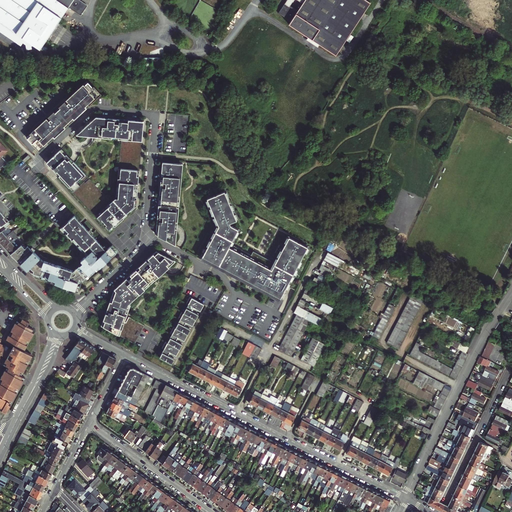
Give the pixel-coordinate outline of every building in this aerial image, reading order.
[(75,0),(0,0),(0,31),(21,46),(23,43),(27,45),(27,50),(32,49),(32,46),(34,46),(40,50),(67,12),(79,20),(85,12),(87,10),(85,8),(74,1),(75,0)] [(336,55),(361,16),(364,12),(371,1),(368,0),(304,0),(302,3),(297,11),(289,5),(285,2),(278,13),(290,21),(289,24),(308,36),(320,44),(336,55)] [(306,40),(318,47),(320,44),(308,36),(306,40)] [(0,103),(9,97),(17,90),(22,86),(17,79),(6,75),(0,79),(0,103)] [(34,144),(41,151),(67,127),(66,126),(74,118),(75,120),(88,108),(87,106),(89,104),(90,106),(90,105),(89,104),(93,100),(94,101),(102,94),(95,86),(93,87),(89,82),(86,85),(84,84),(75,93),(67,100),(61,106),(60,106),(54,111),(55,112),(48,118),(30,134),(32,135),(29,138),(34,144)] [(241,122),(262,147),(275,134),(254,109),(241,122)] [(106,118),(97,117),(97,121),(92,121),(82,130),(82,135),(94,136),(94,134),(97,134),(96,137),(107,138),(107,135),(113,136),(113,138),(137,140),(137,138),(144,139),(145,127),(143,127),(143,121),(125,119),(125,120),(121,119),(109,118),(109,120),(106,120),(106,118)] [(66,155),(61,150),(47,162),(54,169),(59,174),(58,174),(70,187),(72,186),(76,190),(81,185),(77,181),(81,177),(83,178),(87,175),(75,161),(73,163),(70,160),(72,158),(68,154),(66,155)] [(183,162),(163,161),(161,182),(181,184),(183,162)] [(112,204),(98,217),(101,221),(103,220),(107,225),(106,226),(109,230),(114,225),(116,227),(125,218),(123,217),(130,210),(132,212),(137,207),(138,199),(138,193),(139,193),(140,176),(138,176),(139,170),(122,168),(121,178),(119,178),(118,186),(120,186),(119,198),(116,197),(111,203),(112,204)] [(161,184),(160,197),(180,199),(181,186),(161,184)] [(238,221),(226,192),(208,199),(219,226),(203,257),(235,274),(235,273),(241,276),(240,277),(281,299),(288,286),(308,248),(290,238),(273,268),(272,270),(268,268),(269,266),(272,262),(254,252),(252,255),(235,246),(233,249),(230,247),(239,230),(232,226),(231,224),(238,221)] [(179,205),(159,203),(157,221),(178,223),(179,205)] [(4,225),(9,221),(0,210),(0,228),(4,225)] [(21,245),(11,253),(12,255),(16,258),(25,267),(28,270),(31,267),(35,271),(34,273),(56,281),(55,283),(76,290),(80,279),(83,280),(99,266),(100,267),(103,264),(102,263),(105,260),(106,262),(117,252),(111,246),(106,250),(75,215),(63,226),(68,232),(67,233),(72,239),(74,238),(88,254),(81,260),(83,262),(74,271),(58,265),(43,260),(33,251),(31,253),(27,249),(24,245),(22,244),(21,244),(21,245)] [(176,243),(178,223),(157,221),(156,234),(176,243)] [(11,233),(4,225),(0,228),(7,236),(11,233)] [(20,231),(13,236),(14,238),(15,239),(16,239),(17,238),(22,233),(20,231)] [(0,242),(5,247),(14,238),(13,236),(11,234),(12,234),(11,233),(7,236),(0,242)] [(14,238),(5,247),(11,253),(21,245),(16,239),(15,239),(14,238)] [(119,335),(122,329),(124,329),(126,322),(129,313),(127,312),(130,304),(146,290),(144,288),(154,279),(155,281),(167,270),(169,268),(168,266),(175,260),(157,251),(115,289),(117,291),(113,303),(110,303),(104,321),(106,322),(105,328),(119,335)] [(327,258),(325,262),(337,268),(341,262),(327,255),(326,257),(327,258)] [(320,270),(322,271),(328,274),(331,270),(322,266),(320,270)] [(412,294),(398,321),(397,324),(387,342),(400,349),(425,301),(412,294)] [(307,303),(330,315),(334,308),(311,296),(309,299),(307,303)] [(165,349),(160,357),(173,364),(175,359),(169,355),(170,353),(171,352),(177,355),(183,344),(177,340),(178,339),(179,337),(185,341),(191,329),(185,325),(186,324),(187,322),(193,326),(199,314),(193,311),(194,309),(195,307),(201,311),(205,304),(191,297),(187,303),(189,304),(185,312),(183,311),(179,318),(181,319),(177,327),(175,326),(171,333),(173,334),(169,342),(167,341),(163,348),(165,349)] [(388,322),(389,319),(391,316),(396,306),(390,303),(381,319),(388,322)] [(318,325),(319,326),(323,319),(304,309),(302,313),(300,316),(318,325)] [(298,314),(295,320),(302,323),(300,326),(298,330),(304,333),(312,337),(318,325),(300,316),(298,314)] [(136,344),(146,326),(130,317),(127,323),(126,322),(124,329),(122,329),(119,335),(136,344)] [(0,358),(6,362),(8,363),(7,365),(10,367),(9,369),(8,371),(6,370),(6,369),(1,378),(2,378),(4,379),(1,383),(0,382),(0,406),(4,408),(3,410),(3,411),(7,413),(12,404),(10,403),(12,399),(14,400),(18,393),(16,391),(19,387),(21,388),(25,381),(23,379),(24,377),(20,375),(21,373),(32,355),(26,351),(29,346),(27,344),(29,340),(31,341),(36,333),(34,332),(35,330),(29,327),(31,323),(24,319),(22,322),(20,322),(19,324),(17,323),(16,323),(12,330),(13,331),(14,332),(12,336),(10,335),(7,339),(16,344),(12,349),(10,348),(8,351),(5,349),(7,346),(1,343),(4,339),(0,337),(0,331),(3,326),(0,324),(0,358)] [(381,319),(378,326),(376,329),(373,335),(379,338),(388,322),(381,319)] [(228,331),(221,328),(217,336),(224,339),(228,331)] [(238,346),(241,340),(235,337),(232,343),(238,346)] [(63,364),(70,368),(75,361),(80,354),(82,351),(88,343),(81,338),(79,341),(65,359),(63,364)] [(326,345),(313,338),(301,359),(315,367),(326,345)] [(489,340),(482,355),(488,358),(495,343),(489,340)] [(249,342),(245,350),(252,354),(253,352),(254,349),(256,346),(249,342)] [(78,363),(83,366),(96,348),(88,343),(82,351),(85,353),(84,356),(78,363)] [(34,356),(32,355),(21,373),(24,374),(34,356)] [(109,366),(112,368),(117,359),(110,355),(98,378),(101,380),(105,373),(106,373),(109,366)] [(483,374),(495,380),(500,372),(490,367),(493,361),(488,358),(482,355),(479,362),(483,365),(484,363),(488,365),(483,374)] [(197,375),(201,367),(203,363),(204,361),(200,359),(198,363),(197,363),(196,364),(190,361),(186,369),(190,371),(189,371),(197,375)] [(70,368),(67,372),(75,377),(83,366),(78,363),(75,361),(70,368)] [(203,363),(201,367),(197,375),(203,379),(211,364),(209,363),(208,366),(203,363)] [(292,371),(294,366),(288,363),(286,368),(292,371)] [(211,364),(203,379),(210,382),(216,370),(218,368),(211,364)] [(67,372),(60,368),(58,372),(65,376),(67,372)] [(119,390),(127,394),(133,382),(138,385),(140,382),(141,380),(144,373),(134,368),(130,368),(119,390)] [(223,374),(216,370),(210,382),(217,386),(222,377),(223,374)] [(419,386),(426,374),(421,371),(414,384),(419,386)] [(476,389),(477,389),(479,384),(491,389),(495,380),(483,374),(479,372),(477,377),(479,378),(477,384),(470,380),(467,385),(476,389)] [(224,389),(229,381),(222,377),(217,386),(224,389)] [(230,378),(229,381),(224,389),(231,393),(236,385),(237,381),(230,378)] [(432,385),(442,390),(445,384),(436,379),(432,385)] [(237,381),(236,385),(231,393),(238,397),(245,384),(238,381),(237,381)] [(169,409),(178,391),(166,385),(163,391),(162,394),(160,397),(159,400),(157,403),(169,409)] [(89,399),(93,390),(92,389),(86,386),(83,391),(82,390),(79,394),(89,399)] [(482,393),(482,392),(477,389),(476,389),(472,397),(470,402),(476,404),(478,400),(484,403),(487,398),(481,396),(482,393)] [(127,394),(119,390),(116,395),(129,402),(130,400),(132,397),(132,396),(127,394)] [(250,402),(257,406),(264,394),(256,390),(254,394),(251,393),(247,399),(250,401),(250,402)] [(340,400),(344,392),(341,390),(336,399),(340,400)] [(177,406),(184,394),(178,391),(169,409),(172,411),(175,405),(177,406)] [(76,399),(72,407),(84,413),(91,400),(89,399),(79,394),(76,392),(72,398),(76,399)] [(189,396),(184,394),(177,406),(180,408),(173,421),(176,423),(189,396)] [(264,394),(257,406),(264,410),(270,397),(264,394)] [(136,405),(129,402),(116,395),(113,400),(126,407),(128,405),(129,406),(136,409),(137,406),(136,405)] [(264,410),(271,413),(277,402),(279,398),(272,395),(270,397),(264,410)] [(189,411),(195,399),(189,396),(176,423),(179,424),(185,411),(188,412),(189,411)] [(39,404),(45,407),(48,401),(46,400),(42,398),(39,404)] [(191,420),(200,402),(195,399),(189,411),(192,413),(191,415),(186,424),(188,425),(191,420)] [(113,400),(111,406),(124,413),(125,411),(130,414),(131,413),(132,410),(128,408),(126,407),(113,400)] [(206,405),(200,402),(191,420),(194,421),(196,416),(199,418),(206,405)] [(277,402),(271,413),(278,417),(284,405),(277,402)] [(284,405),(278,417),(285,421),(291,409),(292,406),(285,402),(284,405)] [(511,406),(504,402),(500,410),(511,415),(511,406)] [(468,406),(463,416),(475,422),(480,412),(474,409),(475,406),(470,403),(468,406)] [(35,409),(42,413),(45,407),(39,404),(35,409)] [(66,411),(81,419),(84,413),(72,407),(70,406),(69,405),(66,411)] [(205,420),(211,408),(206,405),(199,418),(195,426),(198,428),(202,419),(205,420)] [(111,406),(108,412),(125,421),(128,415),(124,413),(111,406)] [(61,408),(59,412),(58,414),(78,424),(81,419),(66,411),(61,408)] [(212,420),(216,411),(211,408),(205,420),(201,428),(203,429),(209,418),(212,420)] [(42,413),(35,409),(32,414),(39,418),(42,413)] [(291,409),(285,421),(292,424),(298,413),(297,412),(292,410),(291,409)] [(215,427),(222,414),(216,411),(212,420),(214,421),(212,425),(215,427)] [(63,420),(61,423),(75,430),(78,424),(58,414),(56,413),(55,415),(63,420)] [(299,428),(306,431),(312,419),(315,414),(313,413),(310,418),(308,417),(307,419),(304,418),(299,428)] [(386,413),(383,419),(390,422),(393,417),(386,413)] [(32,414),(29,421),(35,424),(39,418),(32,414)] [(223,425),(227,416),(222,414),(215,427),(218,428),(220,424),(223,425)] [(479,423),(475,422),(463,416),(459,414),(457,418),(461,420),(459,424),(461,425),(458,430),(472,437),(479,423)] [(508,424),(510,421),(498,415),(491,429),(498,433),(503,435),(506,429),(509,431),(511,426),(508,424)] [(224,435),(233,419),(227,416),(223,425),(218,435),(220,437),(222,434),(224,435)] [(374,419),(368,416),(365,422),(371,426),(374,419)] [(154,419),(150,424),(161,431),(165,425),(154,419)] [(233,431),(238,422),(233,419),(224,435),(221,442),(224,444),(229,435),(232,430),(233,431)] [(319,423),(312,419),(306,431),(313,435),(319,423)] [(409,420),(408,422),(417,427),(423,430),(424,427),(409,420)] [(75,430),(61,423),(57,421),(56,423),(61,426),(59,428),(72,435),(75,430)] [(243,425),(238,422),(233,431),(236,432),(233,437),(231,441),(234,443),(234,442),(243,425)] [(326,427),(319,423),(313,435),(320,439),(326,428),(326,427)] [(138,435),(141,437),(145,431),(147,428),(144,425),(139,431),(137,430),(135,433),(131,429),(125,436),(133,441),(137,436),(138,435)] [(242,440),(249,427),(243,425),(234,442),(237,444),(239,439),(242,440)] [(25,427),(21,435),(27,438),(31,430),(25,427)] [(254,430),(249,427),(242,440),(245,441),(241,449),(243,450),(254,430)] [(55,435),(61,437),(69,442),(72,435),(59,428),(57,432),(56,432),(55,434),(55,435)] [(326,428),(320,439),(327,442),(331,434),(332,431),(326,428)] [(458,430),(455,429),(453,434),(457,436),(469,442),(472,437),(458,430)] [(497,436),(498,433),(491,429),(487,437),(502,444),(504,440),(497,436)] [(252,446),(259,433),(254,430),(243,450),(246,452),(249,445),(252,446)] [(139,446),(146,451),(152,443),(154,440),(147,434),(148,433),(145,431),(141,437),(144,439),(139,446)] [(331,434),(327,442),(334,446),(339,435),(332,431),(331,434)] [(253,455),(263,435),(259,433),(252,446),(254,447),(250,454),(253,455)] [(146,451),(151,454),(160,441),(164,435),(162,434),(159,436),(158,439),(154,444),(152,443),(146,451)] [(18,441),(25,444),(27,438),(21,435),(18,441)] [(69,442),(61,437),(55,435),(52,441),(53,442),(57,444),(65,448),(67,445),(65,444),(66,441),(69,442)] [(268,438),(263,435),(253,455),(256,457),(260,449),(262,450),(268,438)] [(342,450),(349,438),(344,435),(343,437),(339,435),(334,446),(342,450)] [(355,435),(352,440),(354,441),(347,453),(355,457),(364,440),(355,435)] [(467,448),(469,442),(457,436),(454,442),(458,444),(467,448)] [(273,440),(268,438),(262,450),(261,451),(264,453),(259,461),(262,462),(264,459),(273,440)] [(278,443),(273,440),(264,459),(267,460),(269,455),(271,451),(274,452),(278,443)] [(370,443),(364,440),(355,457),(362,460),(367,449),(370,443)] [(467,448),(458,444),(454,442),(450,440),(449,442),(452,444),(451,446),(464,453),(467,448)] [(160,441),(151,454),(156,459),(166,445),(160,441)] [(494,448),(481,441),(479,446),(482,448),(482,450),(489,453),(491,454),(492,453),(496,455),(498,451),(494,448)] [(53,442),(48,450),(61,456),(65,448),(57,444),(53,442)] [(163,463),(168,467),(178,454),(176,452),(179,448),(178,448),(181,444),(178,442),(167,457),(163,463)] [(283,445),(278,443),(274,452),(276,453),(274,458),(272,462),(273,462),(271,465),(273,466),(275,463),(279,454),(279,455),(282,450),(281,450),(283,445)] [(455,452),(453,455),(461,459),(464,453),(451,446),(446,444),(445,447),(455,452)] [(289,448),(283,445),(281,450),(282,450),(279,455),(279,454),(275,463),(278,464),(282,456),(284,457),(289,448)] [(479,446),(476,453),(484,457),(487,458),(489,453),(482,450),(482,448),(479,446)] [(36,447),(35,449),(51,458),(58,461),(58,462),(61,456),(48,450),(48,449),(46,452),(41,449),(41,450),(36,447)] [(105,464),(114,453),(109,449),(107,449),(106,450),(103,447),(99,453),(100,454),(99,457),(99,460),(105,464)] [(437,447),(435,451),(459,463),(461,459),(453,455),(437,447)] [(292,455),(294,451),(289,448),(284,457),(282,461),(284,462),(279,473),(281,475),(284,470),(289,459),(291,455),(292,455)] [(369,464),(374,453),(367,449),(362,460),(369,464)] [(178,454),(168,467),(173,471),(179,462),(177,460),(180,456),(180,455),(182,452),(180,451),(178,454)] [(299,453),(294,451),(292,455),(291,455),(289,459),(284,470),(286,471),(289,465),(292,461),(294,462),(299,453)] [(375,451),(374,453),(369,464),(375,468),(382,455),(375,451)] [(432,458),(456,470),(459,463),(435,451),(432,458)] [(113,464),(119,457),(114,453),(105,464),(102,469),(105,471),(107,468),(110,469),(110,468),(113,464)] [(173,471),(178,475),(191,457),(192,455),(190,453),(184,461),(181,459),(181,460),(179,462),(173,471)] [(303,455),(299,453),(294,462),(292,467),(297,469),(300,465),(302,461),(301,460),(303,455)] [(383,453),(382,455),(375,468),(382,471),(385,467),(388,460),(390,457),(383,453)] [(477,460),(482,463),(484,457),(476,453),(474,457),(477,459),(477,460)] [(301,460),(302,461),(300,465),(297,469),(296,472),(294,476),(296,477),(299,471),(302,466),(304,467),(309,458),(303,455),(301,460)] [(113,476),(124,460),(119,457),(113,464),(116,466),(113,470),(110,474),(113,476)] [(178,475),(183,478),(189,470),(186,468),(193,459),(191,457),(178,475)] [(395,464),(388,460),(385,467),(382,471),(389,475),(394,467),(397,468),(401,459),(399,457),(395,464)] [(474,457),(471,463),(479,467),(482,469),(484,470),(484,469),(483,468),(485,464),(482,463),(477,460),(477,459),(474,457)] [(58,461),(51,458),(45,469),(52,473),(56,465),(58,461)] [(309,469),(311,465),(312,466),(314,461),(309,458),(304,467),(302,472),(304,473),(300,482),(302,483),(309,469)] [(430,462),(446,470),(451,472),(450,474),(453,476),(456,470),(432,458),(430,462)] [(95,472),(85,459),(79,464),(90,476),(95,472)] [(122,474),(129,464),(124,460),(113,476),(116,478),(119,472),(122,474)] [(312,466),(311,465),(309,469),(302,483),(304,484),(306,480),(307,481),(309,476),(312,471),(314,472),(319,463),(314,461),(312,466)] [(183,478),(188,481),(196,470),(200,465),(197,463),(194,468),(191,466),(189,470),(183,478)] [(324,465),(319,463),(314,472),(316,473),(314,479),(311,483),(314,485),(315,483),(320,474),(322,470),(321,470),(324,465)] [(471,471),(476,474),(479,467),(471,463),(468,468),(472,470),(471,471)] [(134,468),(129,464),(122,474),(124,476),(122,480),(124,482),(134,468)] [(329,468),(324,465),(321,470),(322,470),(320,474),(315,483),(318,485),(320,480),(322,482),(325,477),(329,468)] [(427,469),(433,472),(451,480),(453,476),(450,474),(451,472),(446,470),(444,473),(428,465),(427,469)] [(42,471),(40,474),(49,479),(52,473),(45,469),(38,466),(37,469),(42,471)] [(30,477),(33,478),(46,485),(49,479),(40,474),(36,471),(33,470),(29,468),(26,475),(30,477)] [(139,471),(134,468),(124,482),(121,486),(124,487),(128,481),(131,477),(134,479),(139,471)] [(335,471),(329,468),(325,477),(327,478),(324,484),(322,483),(320,485),(323,486),(320,491),(323,492),(330,479),(329,479),(331,475),(332,476),(335,471)] [(408,474),(397,468),(393,477),(404,483),(408,474)] [(472,470),(468,468),(465,474),(474,478),(477,480),(478,477),(480,478),(481,476),(476,474),(471,471),(472,470)] [(15,493),(17,494),(36,504),(39,498),(24,491),(28,483),(24,481),(4,470),(0,477),(0,484),(3,487),(5,488),(11,477),(11,478),(11,479),(19,483),(20,482),(21,483),(15,493)] [(188,481),(192,485),(198,477),(196,475),(199,471),(196,470),(188,481)] [(192,485),(197,489),(210,471),(207,470),(204,474),(201,478),(198,477),(192,485)] [(134,490),(144,475),(139,471),(134,479),(132,482),(134,484),(130,490),(132,492),(134,490)] [(197,489),(202,492),(211,480),(208,478),(212,473),(210,471),(197,489)] [(326,493),(330,487),(333,481),(334,482),(339,473),(335,471),(332,476),(331,475),(329,479),(330,479),(323,492),(326,493)] [(504,473),(500,471),(494,483),(501,487),(503,483),(510,486),(511,482),(511,479),(509,478),(511,475),(504,472),(504,473)] [(451,480),(433,472),(432,474),(437,477),(436,479),(445,483),(445,485),(448,486),(451,480)] [(345,476),(339,473),(334,482),(332,488),(328,494),(331,496),(333,491),(335,487),(338,489),(345,476)] [(471,484),(474,478),(465,474),(463,479),(467,481),(466,482),(471,484)] [(141,490),(150,479),(144,475),(134,490),(136,492),(138,488),(141,490)] [(202,492),(207,495),(213,487),(216,483),(214,482),(217,477),(215,475),(211,480),(202,492)] [(99,476),(90,485),(91,485),(95,489),(104,481),(102,479),(99,476)] [(346,488),(350,479),(345,476),(338,489),(342,491),(339,496),(341,497),(344,492),(346,488)] [(25,478),(24,481),(28,483),(43,491),(46,485),(33,478),(32,480),(31,479),(30,481),(28,480),(25,478)] [(446,491),(448,486),(445,485),(445,483),(436,479),(435,478),(433,483),(432,482),(431,484),(432,484),(435,486),(437,488),(437,487),(446,491)] [(76,493),(79,497),(80,496),(84,500),(88,496),(95,489),(91,485),(86,490),(76,479),(69,486),(73,491),(75,494),(76,493)] [(146,494),(154,482),(150,479),(141,490),(144,492),(146,494)] [(356,481),(350,479),(346,488),(348,489),(346,493),(349,494),(351,490),(353,485),(354,486),(356,481)] [(463,479),(460,485),(477,493),(478,491),(470,487),(471,484),(466,482),(467,481),(463,479)] [(354,497),(360,483),(356,481),(354,486),(353,485),(351,490),(353,491),(351,495),(354,497)] [(154,494),(160,486),(154,482),(146,494),(149,496),(152,492),(154,494)] [(43,491),(28,483),(24,491),(39,498),(43,491)] [(211,499),(216,502),(222,494),(220,492),(223,489),(226,484),(223,483),(222,485),(220,487),(211,499)] [(356,498),(359,499),(365,486),(360,483),(354,497),(352,501),(354,502),(356,498)] [(439,496),(443,497),(446,491),(437,487),(437,488),(435,486),(432,484),(431,486),(430,486),(429,488),(440,494),(439,496)] [(213,487),(207,495),(211,499),(220,487),(218,485),(215,489),(213,487)] [(269,495),(274,488),(269,485),(265,492),(269,495)] [(477,493),(460,485),(458,489),(462,491),(466,494),(472,496),(472,495),(475,497),(477,493)] [(154,505),(165,490),(160,486),(154,494),(152,497),(154,500),(151,504),(154,505)] [(359,499),(364,502),(366,497),(368,493),(369,493),(371,489),(365,486),(359,499)] [(428,491),(426,494),(428,495),(441,502),(443,497),(439,496),(440,494),(429,488),(425,486),(424,489),(428,491)] [(216,502),(221,505),(231,490),(232,489),(229,487),(227,490),(227,492),(225,496),(222,494),(216,502)] [(477,511),(487,491),(482,488),(471,511),(469,510),(468,511),(477,511)] [(365,506),(367,503),(369,499),(371,500),(376,491),(371,489),(369,493),(368,493),(366,497),(364,502),(363,505),(365,506)] [(455,495),(464,500),(466,495),(461,493),(462,491),(458,489),(455,495)] [(159,509),(170,493),(165,490),(154,505),(152,508),(155,509),(156,507),(159,509)] [(221,505),(225,509),(231,500),(229,499),(234,492),(231,490),(221,505)] [(229,511),(236,511),(244,502),(241,501),(247,493),(245,491),(238,500),(229,511)] [(372,511),(377,502),(376,502),(378,498),(379,498),(381,494),(378,492),(376,491),(371,500),(369,504),(372,506),(370,510),(372,511)] [(164,511),(166,510),(175,497),(170,493),(159,509),(158,509),(161,511),(164,511)] [(26,503),(25,505),(33,510),(36,504),(17,494),(15,497),(20,500),(26,503)] [(377,502),(372,511),(375,511),(377,507),(380,508),(386,496),(381,494),(379,498),(378,498),(376,502),(377,502)] [(438,508),(441,502),(428,495),(425,501),(438,508)] [(452,502),(461,506),(464,500),(455,495),(452,502)] [(93,501),(88,496),(84,500),(83,501),(88,506),(93,501)] [(387,507),(388,504),(391,498),(386,496),(380,508),(382,510),(380,511),(383,511),(385,510),(387,507)] [(172,511),(180,501),(175,497),(166,510),(169,510),(169,511),(170,511),(172,511)] [(225,509),(229,511),(238,500),(236,498),(233,502),(231,500),(225,509)] [(23,508),(22,510),(24,511),(31,511),(33,510),(25,505),(19,502),(14,499),(12,503),(18,506),(23,508)] [(236,511),(244,511),(245,511),(245,510),(250,503),(252,501),(249,499),(246,504),(244,502),(236,511)] [(104,500),(98,505),(92,511),(93,511),(101,511),(104,510),(109,505),(104,500)] [(98,505),(93,501),(88,506),(92,511),(98,505)] [(179,511),(185,504),(180,501),(172,511),(179,511)] [(441,502),(438,508),(441,510),(444,511),(447,505),(445,504),(441,502)] [(444,511),(457,511),(461,506),(452,502),(450,506),(447,505),(444,511)] [(250,511),(252,510),(255,506),(250,503),(245,510),(245,511),(244,511),(250,511)]
